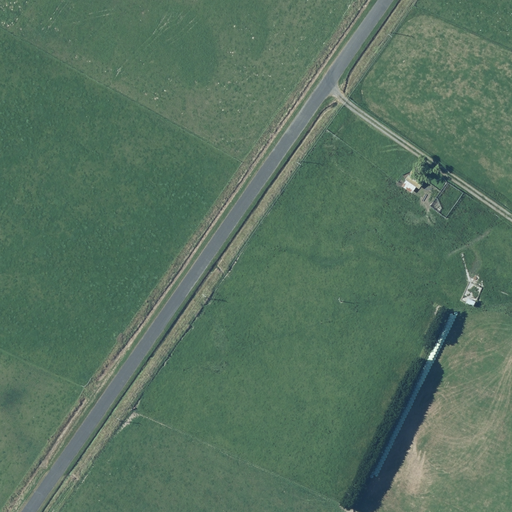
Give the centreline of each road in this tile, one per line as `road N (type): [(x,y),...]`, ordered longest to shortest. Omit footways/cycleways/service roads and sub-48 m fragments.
road 1 (unclassified): [(384,0),(27,511)]
road 2 (track): [(511,357),(500,410),(481,432),(436,435),(420,413),(450,360),(511,340)]
